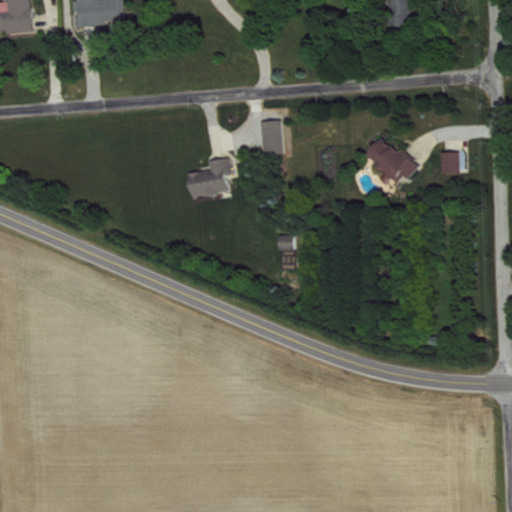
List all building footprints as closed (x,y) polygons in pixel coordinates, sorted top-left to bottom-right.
[(132,2),(106,4),(105,0),(82,0),(83,17),(84,17),(85,32),(113,30),(112,26),(133,25),(132,2)] [(395,0),(396,31),(418,30),(417,17),(422,17),(421,0),(395,0)] [(12,3),(12,7),(0,7),(0,37),(40,36),(39,2),(12,3)] [(291,159),(290,125),(270,126),(272,159),(291,159)] [(406,188),(413,180),(417,183),(429,171),(411,154),(407,158),(391,142),(375,159),(406,188)] [(468,178),(468,157),(450,157),(450,178),(468,178)] [(217,166),(219,175),(197,178),(200,202),(237,197),(234,175),(238,174),(237,163),(217,166)] [(302,240),(286,240),(287,255),(302,255),(302,240)]
